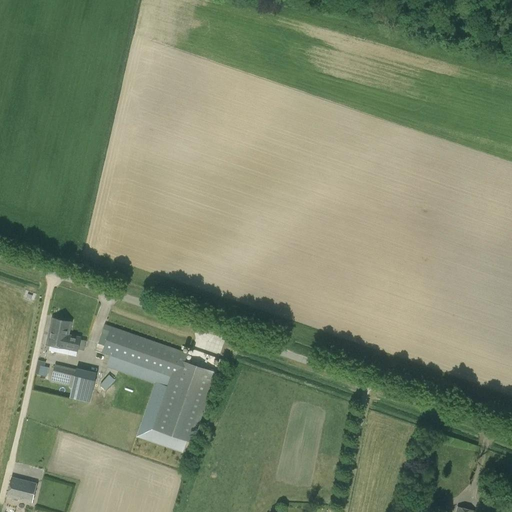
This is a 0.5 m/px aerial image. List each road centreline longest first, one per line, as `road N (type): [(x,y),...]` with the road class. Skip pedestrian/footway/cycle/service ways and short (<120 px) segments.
road 1 (unclassified): [(367,381),(0,254)]
road 2 (unclassified): [(511,431),(367,381)]
road 3 (unclassified): [(339,511),(367,381)]
